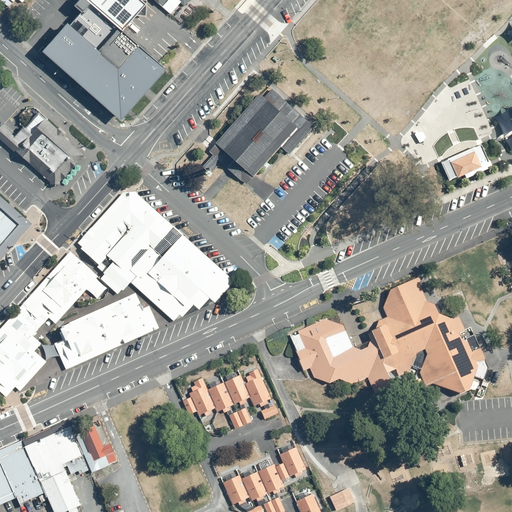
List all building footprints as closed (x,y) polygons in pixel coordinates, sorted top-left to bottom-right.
[(142,0),(88,0),(92,3),(124,31),(137,16),(147,4),(142,0)] [(148,0),(146,0),(142,0),(147,4),(137,16),(147,16),(148,0)] [(164,0),(160,5),(171,14),(181,2),(185,6),(189,0),(164,0)] [(54,39),(44,50),(122,121),(131,110),(145,95),(150,89),(167,69),(159,62),(124,31),(92,3),(83,12),(72,25),(69,22),(54,39)] [(316,127),(273,89),(265,98),(260,94),(210,151),(215,155),(204,167),(212,174),(221,164),(247,186),(281,147),(291,155),(316,127)] [(24,128),(17,136),(24,143),(46,118),(40,113),(27,128),(25,127),(24,128)] [(85,155),(46,118),(24,143),(17,136),(3,125),(0,127),(0,137),(51,182),(51,184),(60,184),(61,182),(85,155)] [(480,167),(474,152),(450,162),(457,177),(480,167)] [(132,283),(168,316),(235,281),(136,193),(124,194),(78,244),(82,248),(81,250),(99,266),(97,268),(105,275),(101,280),(118,296),(123,291),(124,291),(132,283)] [(0,196),(0,209),(19,227),(0,248),(0,262),(15,246),(33,225),(0,196)] [(0,248),(19,227),(0,209),(0,248)] [(21,308),(0,330),(0,382),(6,388),(15,377),(21,383),(44,358),(36,352),(43,344),(33,337),(51,319),(94,272),(71,253),(65,259),(21,308)] [(94,272),(51,319),(56,324),(100,277),(94,272)] [(326,319),(289,335),(304,371),(311,368),(315,378),(331,384),(340,380),(353,385),(368,378),(376,395),(395,387),(389,374),(397,371),(399,377),(409,373),(410,372),(412,367),(421,370),(420,374),(426,388),(434,384),(461,394),(472,389),(475,377),(479,364),(487,361),(481,348),(472,352),(468,341),(463,340),(460,334),(466,331),(459,317),(454,320),(440,315),(436,305),(427,302),(417,279),(391,291),(384,309),(388,318),(379,322),(376,330),(368,333),(371,340),(368,348),(362,351),(354,348),(344,326),(326,319)] [(235,281),(168,316),(175,322),(231,297),(244,291),(235,281)] [(69,345),(63,348),(70,362),(156,323),(149,307),(144,310),(136,294),(70,323),(77,339),(68,343),(69,345)] [(159,329),(156,323),(70,362),(63,348),(69,345),(68,343),(77,339),(70,323),(62,327),(63,331),(59,333),(62,341),(55,344),(67,370),(159,329)] [(6,388),(0,382),(0,392),(7,398),(16,388),(21,392),(47,362),(44,358),(21,383),(15,377),(6,388)] [(272,400),(259,369),(249,373),(250,376),(247,378),(249,383),(246,384),(256,406),(272,400)] [(250,398),(241,376),(225,383),(235,405),(250,398)] [(216,409),(203,379),(194,383),(195,386),(191,387),(193,393),(191,394),(193,398),(198,411),(200,416),(216,409)] [(234,405),(224,383),(209,390),(219,412),(234,405)] [(193,398),(184,402),(189,415),(198,411),(193,398)] [(279,413),(276,406),(262,412),(265,420),(279,413)] [(246,409),(229,416),(235,430),(252,423),(246,409)] [(71,427),(68,422),(0,451),(0,459),(25,448),(71,427)] [(95,426),(80,431),(90,455),(92,454),(95,462),(115,454),(111,444),(104,447),(95,426)] [(84,456),(71,427),(25,448),(45,494),(53,511),(68,511),(81,506),(68,477),(63,465),(84,456)] [(45,494),(25,448),(0,459),(0,462),(16,499),(17,498),(20,505),(45,494)] [(306,470),(297,449),(280,455),(291,477),(306,470)] [(0,506),(16,499),(0,462),(0,506)] [(284,464),(276,467),(282,481),(290,478),(284,464)] [(284,487),(275,465),(259,472),(269,494),(284,487)] [(268,495),(258,473),(243,480),(252,502),(268,495)] [(249,499),(240,477),(224,483),(234,505),(249,499)] [(347,488),(329,496),(335,511),(354,503),(347,488)] [(320,511),(313,495),(298,502),(302,511),(320,511)] [(285,511),(279,498),(264,505),(267,511),(285,511)]
